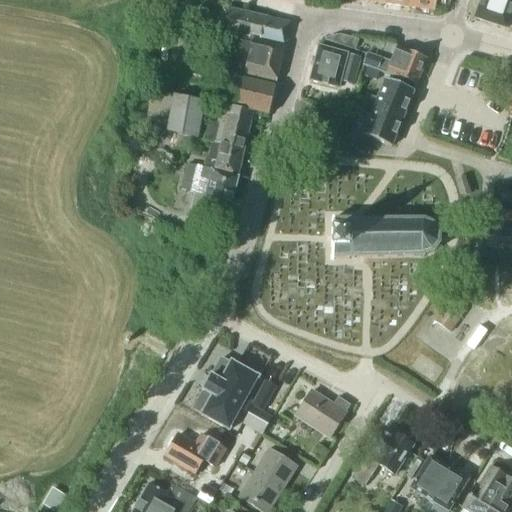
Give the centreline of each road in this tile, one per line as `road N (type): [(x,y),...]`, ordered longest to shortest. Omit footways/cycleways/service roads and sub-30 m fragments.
road 1 (unclassified): [(209,313),(248,232),(305,11)]
road 2 (unclassified): [(87,511),(209,313)]
road 3 (residential): [(450,35),(409,141),(511,174)]
road 4 (residential): [(374,400),(209,313)]
road 5 (residential): [(511,465),(392,389),(383,386),(374,400)]
road 6 (unclassified): [(450,35),(305,11)]
road 7 (residential): [(302,511),(374,400)]
